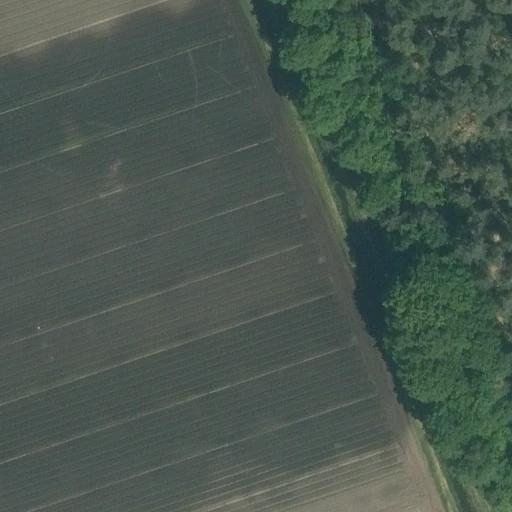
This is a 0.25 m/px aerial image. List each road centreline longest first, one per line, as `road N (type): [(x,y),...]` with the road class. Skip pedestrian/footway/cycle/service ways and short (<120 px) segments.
road 1 (track): [(488,511),(282,0)]
road 2 (track): [(511,386),(363,0)]
